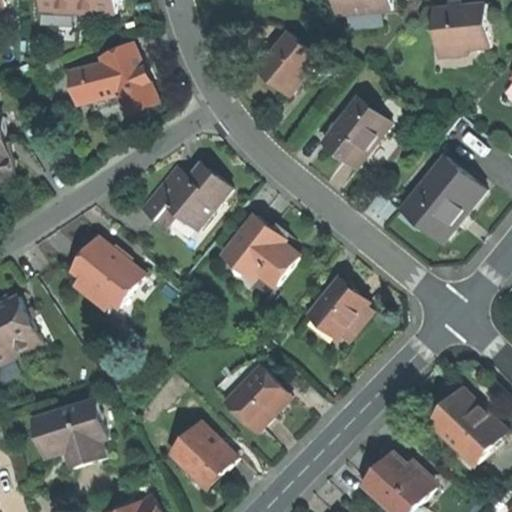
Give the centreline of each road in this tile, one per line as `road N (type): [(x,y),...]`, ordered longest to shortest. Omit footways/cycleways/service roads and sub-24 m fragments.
road 1 (residential): [(224,103),(279,165),(457,313)]
road 2 (residential): [(457,313),(262,511)]
road 3 (residential): [(224,103),(0,245)]
